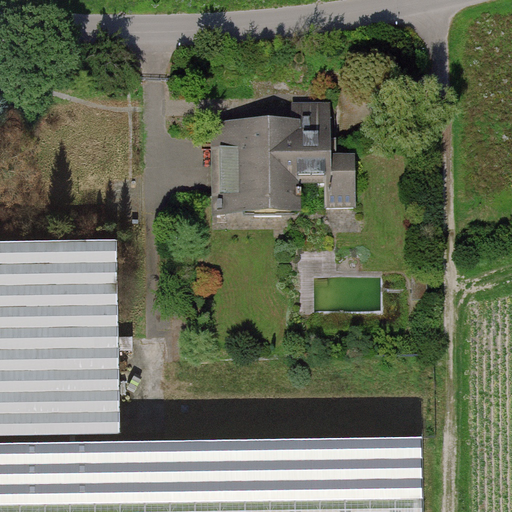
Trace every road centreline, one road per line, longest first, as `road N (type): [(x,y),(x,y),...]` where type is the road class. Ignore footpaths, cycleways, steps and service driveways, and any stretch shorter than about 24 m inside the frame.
road 1 (track): [(447,511),(440,0)]
road 2 (unclassified): [(0,30),(156,30),(427,0)]
road 3 (track): [(511,287),(447,304),(450,511)]
